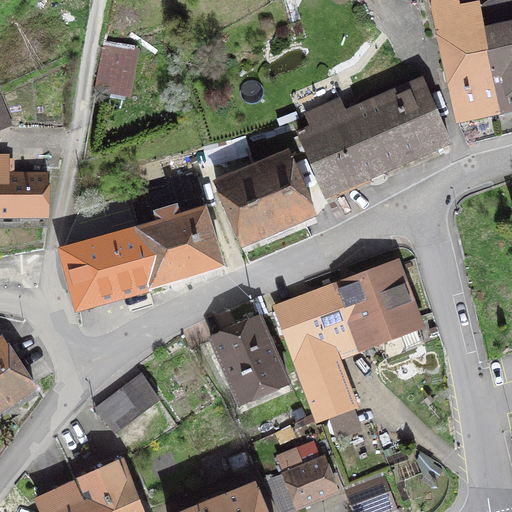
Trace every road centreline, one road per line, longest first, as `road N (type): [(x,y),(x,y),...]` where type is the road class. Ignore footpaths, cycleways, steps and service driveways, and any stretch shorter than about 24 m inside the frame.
road 1 (residential): [(82,375),(140,326),(425,194)]
road 2 (residential): [(425,194),(460,302),(490,511)]
road 3 (residential): [(82,375),(0,491)]
road 4 (residential): [(0,297),(50,309),(82,375)]
